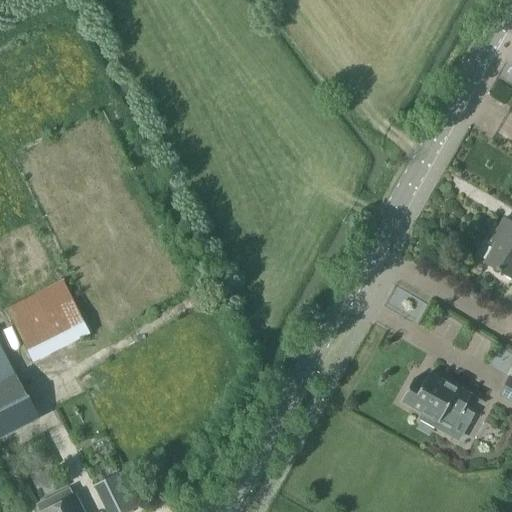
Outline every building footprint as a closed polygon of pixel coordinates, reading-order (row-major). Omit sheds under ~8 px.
[(511,224),(503,219),(495,233),(499,235),(484,264),(511,280),(511,278),(511,224)] [(0,430),(33,413),(0,348),(0,430)] [(463,409),(470,396),(455,387),(454,389),(431,376),(429,374),(428,374),(426,376),(422,385),(413,379),(399,403),(420,414),(422,415),(419,419),(435,428),(439,421),(452,428),(463,409)] [(511,403),(511,379),(509,378),(498,396),(511,403)] [(108,440),(78,456),(106,511),(128,511),(140,506),(108,440)] [(81,511),(70,488),(34,506),(37,511),(81,511)]
